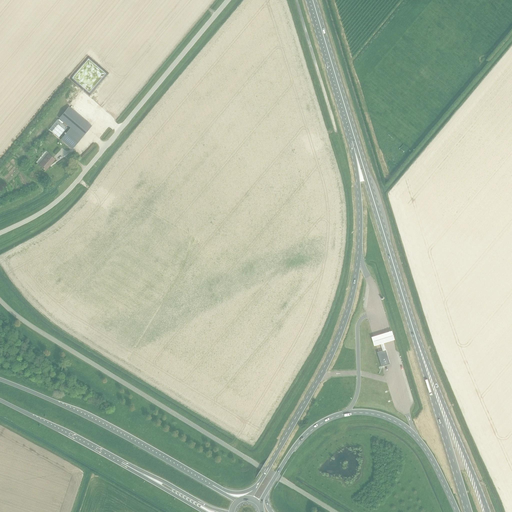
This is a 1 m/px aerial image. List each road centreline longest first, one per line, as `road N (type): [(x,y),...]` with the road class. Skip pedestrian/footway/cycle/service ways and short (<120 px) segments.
road 1 (unclassified): [(335,511),(46,336),(0,298)]
road 2 (primary): [(354,138),(360,230),(353,293),(321,376),(256,486)]
road 3 (unclassified): [(0,233),(63,195),(227,0)]
road 4 (primary): [(266,490),(313,426),(368,411),(413,433),(457,511)]
road 5 (primary): [(487,511),(402,297)]
road 6 (trunk): [(204,482),(0,380)]
road 7 (primary): [(402,297),(468,511)]
road 8 (primary): [(402,297),(354,138)]
road 9 (primary): [(354,138),(312,0)]
road 10 (trunk): [(0,400),(120,464)]
